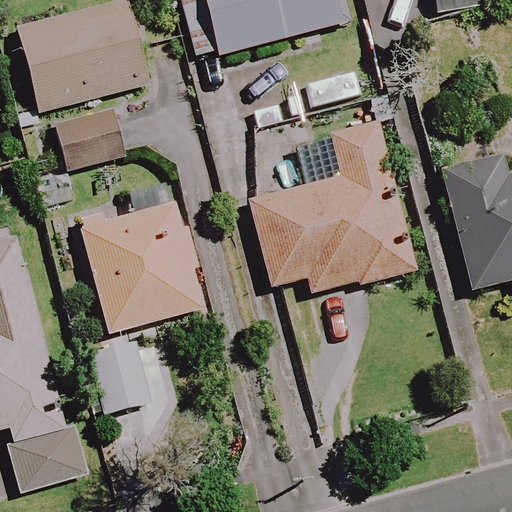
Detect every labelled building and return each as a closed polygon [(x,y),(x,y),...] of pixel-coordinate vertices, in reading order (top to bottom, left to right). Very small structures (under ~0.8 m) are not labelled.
[(175,0),(191,64),(213,58),(214,62),(340,32),(331,0),(175,0)] [(35,120),(47,117),(62,181),(123,166),(108,103),(145,93),(124,5),(14,33),(35,120)] [(371,95),(365,67),(317,78),(322,105),(371,95)] [(404,279),(372,129),(327,138),(337,186),(245,206),(264,294),(302,286),(305,301),(404,279)] [(511,178),(501,181),(498,163),(438,175),(464,301),(511,291),(511,178)] [(103,340),(199,317),(189,277),(197,275),(187,234),(179,236),(172,211),(77,235),(103,340)] [(79,484),(17,237),(0,241),(0,441),(15,500),(79,484)] [(145,411),(131,349),(82,360),(96,422),(145,411)]
